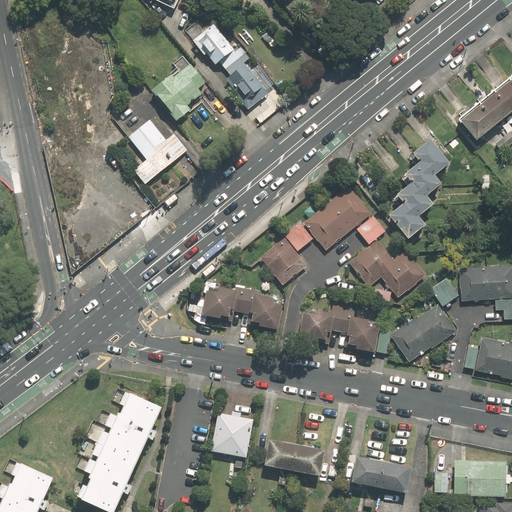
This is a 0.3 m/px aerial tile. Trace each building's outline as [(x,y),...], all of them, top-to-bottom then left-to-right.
[(149,0),(172,11),(177,0),(149,0)] [(223,82),(246,111),(266,95),(243,65),(250,59),(240,47),(233,53),(228,47),(235,41),(232,37),(225,43),(212,27),(194,42),(213,67),(218,63),(229,77),(223,82)] [(96,56),(85,41),(81,43),(79,40),(67,48),(77,90),(91,98),(101,90),(120,75),(102,52),(96,56)] [(169,76),(148,92),(175,124),(189,112),(185,108),(200,96),(196,91),(203,85),(187,66),(172,79),(169,76)] [(511,111),(511,76),(456,123),(474,144),(511,111)] [(186,152),(164,127),(157,133),(147,122),(127,138),(146,161),(132,173),(144,187),(176,160),(184,154),(186,152)] [(511,143),(511,129),(494,145),(501,153),(511,143)] [(417,165),(399,179),(406,187),(392,198),(400,208),(386,219),(405,243),(425,226),(418,218),(433,206),(426,197),(440,185),(434,177),(447,167),(428,144),(411,158),(417,165)] [(488,192),(490,175),(482,174),(480,191),(488,192)] [(324,252),(372,214),(349,185),(301,224),(324,252)] [(375,240),(385,232),(372,216),(354,231),(368,247),(375,240)] [(313,240),(299,222),(282,235),(285,238),(296,253),(313,240)] [(296,253),(285,238),(259,259),(282,287),(307,267),(296,253)] [(399,256),(393,261),(375,240),(368,247),(347,264),(367,289),(379,279),(397,300),(426,275),(407,253),(401,258),(399,256)] [(511,266),(459,270),(461,302),(511,299),(511,266)] [(446,279),(429,291),(442,308),(459,297),(446,279)] [(204,326),(205,326),(205,319),(232,323),(234,313),(247,315),(246,324),(257,326),(256,330),(277,332),(280,307),(270,306),(271,299),(258,297),(259,292),(234,289),(234,292),(204,288),(202,301),(188,299),(188,300),(187,301),(187,302),(187,303),(187,304),(187,306),(187,307),(187,308),(187,309),(187,310),(187,311),(187,312),(187,313),(188,314),(188,315),(189,316),(189,317),(190,317),(190,318),(191,319),(192,320),(192,321),(193,321),(194,322),(195,323),(196,323),(197,324),(198,324),(199,324),(200,325),(201,325),(202,325),(203,326),(204,326)] [(511,301),(493,302),(494,312),(502,312),(503,321),(511,320),(511,301)] [(402,328),(390,336),(408,364),(455,333),(436,305),(410,323),(407,318),(400,323),(402,328)] [(386,356),(389,333),(377,332),(378,324),(351,321),(352,310),(329,308),(328,314),(311,312),(310,318),(298,316),(296,343),(314,345),(315,342),(323,343),(324,336),(328,336),(328,332),(344,334),(343,338),(346,339),(345,348),(354,349),(353,353),(375,355),(386,356)] [(511,345),(481,340),(475,373),(511,380),(511,345)] [(473,372),(477,349),(467,347),(462,369),(473,372)] [(117,511),(165,405),(131,390),(83,496),(117,511)] [(251,421),(216,414),(209,452),(244,459),(251,421)] [(321,452),(265,441),(260,467),(316,478),(321,452)] [(409,469),(352,458),(347,484),(404,495),(409,469)] [(39,511),(56,475),(24,461),(0,511),(39,511)] [(503,462),(452,461),(452,495),(464,495),(464,498),(503,499),(503,462)] [(447,473),(434,472),(433,493),(446,494),(447,473)] [(485,508),(485,511),(511,511),(511,509),(511,504),(493,503),(493,508),(485,508)]
